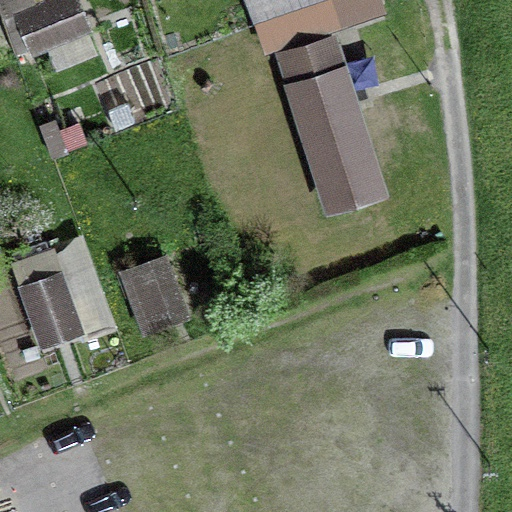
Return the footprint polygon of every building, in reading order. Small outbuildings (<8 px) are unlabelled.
[(74,0),(57,0),(20,15),(33,48),(85,27),(74,0)] [(377,0),(250,0),(265,44),(380,6),(377,0)] [(334,40),(283,56),(329,205),(379,189),(334,40)] [(161,257),(123,270),(144,328),(167,320),(160,298),(174,293),(161,257)] [(58,276),(25,287),(44,341),(77,329),(58,276)]
